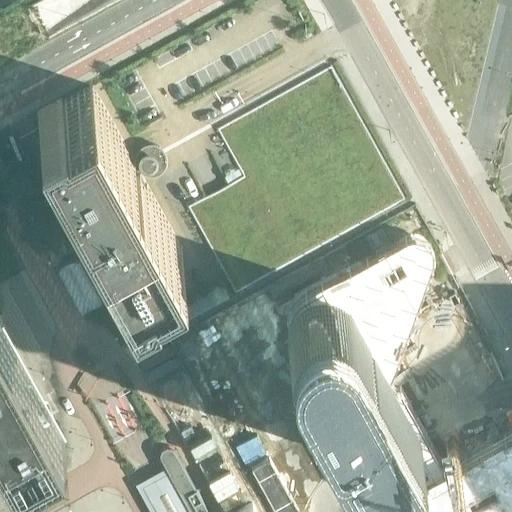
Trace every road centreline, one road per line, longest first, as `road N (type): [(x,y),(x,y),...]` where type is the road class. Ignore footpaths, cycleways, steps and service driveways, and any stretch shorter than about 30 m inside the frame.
road 1 (unclassified): [(511,316),(334,0)]
road 2 (unclassified): [(217,511),(119,355),(65,317)]
road 3 (unclassified): [(0,93),(171,0)]
road 4 (unclassified): [(65,317),(68,384),(112,464)]
